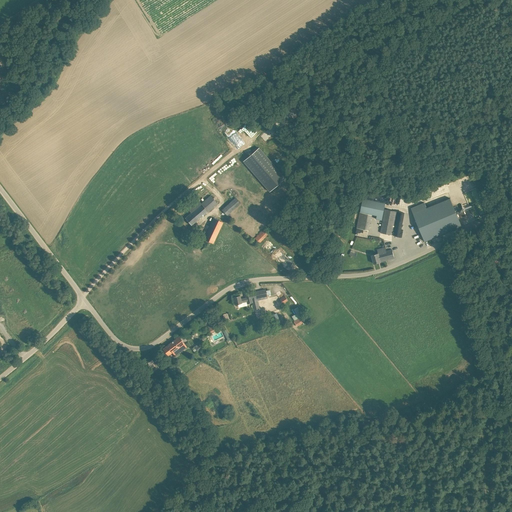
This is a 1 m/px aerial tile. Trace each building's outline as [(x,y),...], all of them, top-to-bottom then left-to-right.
[(291,181),(264,150),(249,163),(275,194),(291,181)] [(471,190),(465,192),(469,206),(463,208),(465,216),(467,215),(469,219),(474,217),(473,215),(479,213),(471,190)] [(201,204),(198,200),(188,209),(191,213),(185,218),(191,225),(207,211),(208,212),(217,204),(211,196),(201,204)] [(224,213),(227,210),(229,212),(239,203),(234,197),(221,209),(224,213)] [(376,219),(382,220),(386,203),(363,198),(360,212),(377,215),(376,219)] [(462,226),(450,198),(426,208),(424,203),(411,208),(425,242),(462,226)] [(392,235),(396,211),(385,209),(381,233),(392,235)] [(213,244),(223,222),(214,218),(203,239),(213,244)] [(264,230),(255,239),(259,242),(267,234),(264,230)] [(378,253),(372,255),(374,264),(381,262),(394,258),(392,250),(378,253)] [(233,297),(235,305),(246,302),(246,304),(253,303),(254,310),(259,309),(257,300),(267,298),(265,290),(251,293),(245,294),(246,298),(241,299),(240,295),(233,297)] [(294,320),(303,315),(300,311),(292,316),(294,320)] [(226,329),(223,331),(228,341),(231,339),(226,329)] [(175,355),(187,347),(179,336),(163,349),(168,355),(172,352),(175,355)] [(198,351),(204,346),(201,341),(194,346),(198,351)]
